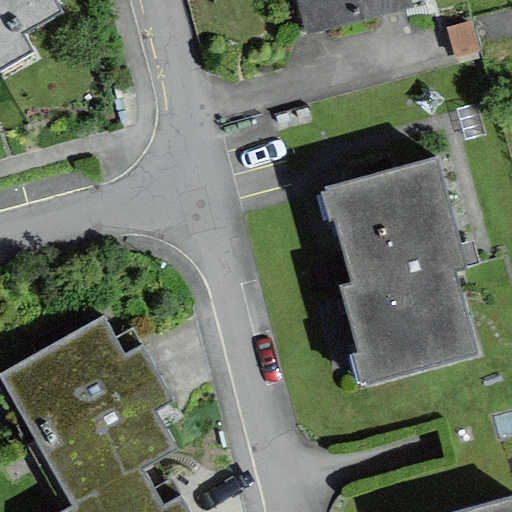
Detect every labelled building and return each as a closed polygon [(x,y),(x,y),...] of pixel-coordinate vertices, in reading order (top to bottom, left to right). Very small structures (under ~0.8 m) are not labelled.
[(0,0),(0,75),(58,36),(36,0),(0,0)] [(394,0),(295,0),(305,39),(398,18),(394,0)] [(448,170),(336,201),(357,278),(337,283),(368,392),(483,360),(456,266),(473,261),(448,170)] [(44,452),(163,381),(147,354),(132,363),(107,321),(3,383),(44,452)] [(163,381),(44,452),(79,511),(86,511),(145,477),(178,458),(156,421),(178,407),(163,381)] [(195,511),(190,503),(174,511),(165,511),(145,477),(86,511),(195,511)]
